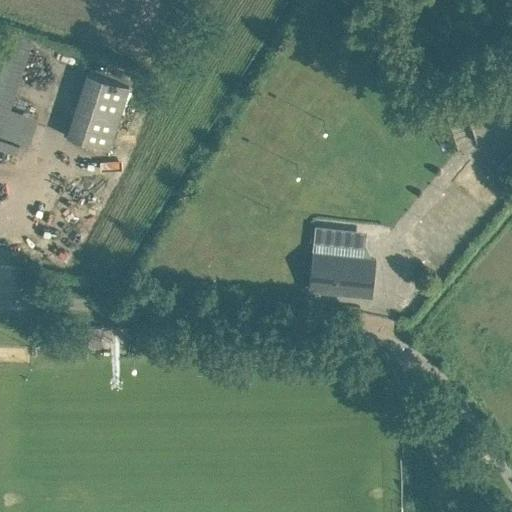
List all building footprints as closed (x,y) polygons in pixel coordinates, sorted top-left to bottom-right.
[(14,107),(34,38),(13,32),(0,78),(0,132),(33,142),(41,115),(14,107)] [(108,149),(129,86),(87,73),(66,135),(108,149)] [(371,294),(375,259),(312,252),(308,288),(371,294)] [(32,339),(84,342),(85,325),(33,321),(32,339)] [(88,345),(100,346),(101,326),(89,325),(88,345)]
